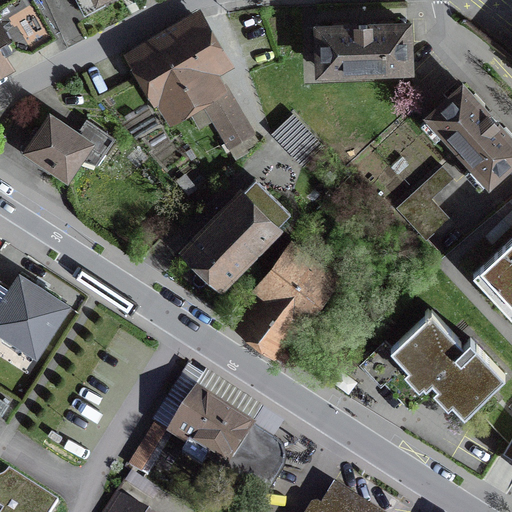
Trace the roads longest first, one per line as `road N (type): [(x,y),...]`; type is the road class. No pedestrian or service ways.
road 1 (residential): [(0,202),(478,511)]
road 2 (residential): [(0,99),(191,0)]
